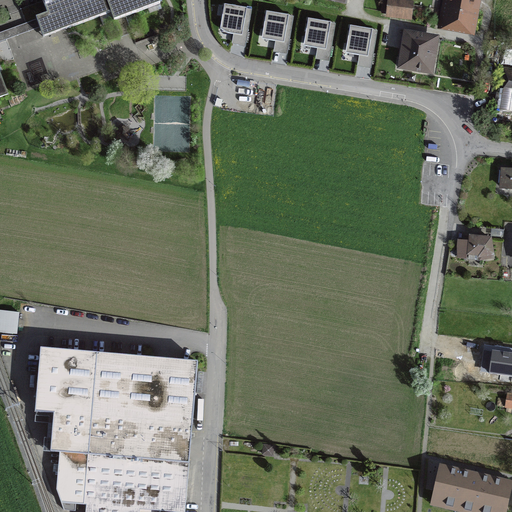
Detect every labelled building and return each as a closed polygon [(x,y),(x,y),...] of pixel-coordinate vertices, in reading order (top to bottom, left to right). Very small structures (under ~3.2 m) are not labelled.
[(36,20),(43,37),(111,12),(114,21),(160,4),(158,0),(42,0),(44,5),(22,13),(26,23),(36,20)] [(383,1),(382,14),(409,17),(411,2),(391,0),(389,0),(390,2),(383,1)] [(469,28),(473,0),(450,0),(448,12),(442,11),(440,23),(469,28)] [(220,29),(227,34),(242,36),(247,9),(225,5),(220,29)] [(266,12),(262,39),(284,43),(289,16),(266,12)] [(326,50),(330,23),(308,19),(304,46),(326,50)] [(350,26),(346,54),(368,57),(372,30),(350,26)] [(407,35),(402,67),(430,72),(435,39),(407,35)] [(511,90),(511,72),(504,72),(502,88),(511,90)] [(511,171),(503,170),(501,188),(511,188),(511,171)] [(467,254),(469,254),(469,259),(480,260),(493,258),(490,239),(471,237),(470,242),(458,241),(457,258),(466,259),(467,254)] [(0,332),(17,334),(19,313),(0,310),(0,332)] [(76,504),(86,505),(85,511),(184,511),(198,362),(40,348),(35,422),(53,423),(50,452),(60,452),(56,489),(64,510),(76,511),(76,504)] [(511,353),(492,351),(489,373),(511,376),(511,353)] [(273,446),(264,445),(263,454),(272,455),(273,446)] [(511,482),(440,466),(432,500),(484,511),(505,511),(511,483),(511,482)]
